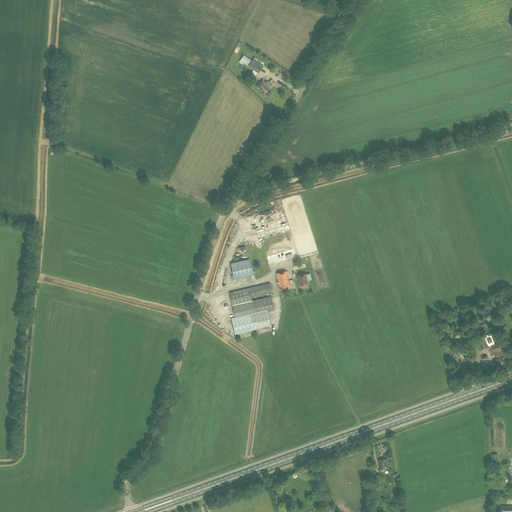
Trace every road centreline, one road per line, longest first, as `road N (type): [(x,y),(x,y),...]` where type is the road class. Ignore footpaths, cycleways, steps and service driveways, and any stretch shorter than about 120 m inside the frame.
road 1 (unclassified): [(130,511),(124,488),(145,462),(229,209),(358,0)]
road 2 (primary): [(140,511),(511,380)]
road 3 (track): [(233,202),(511,126)]
